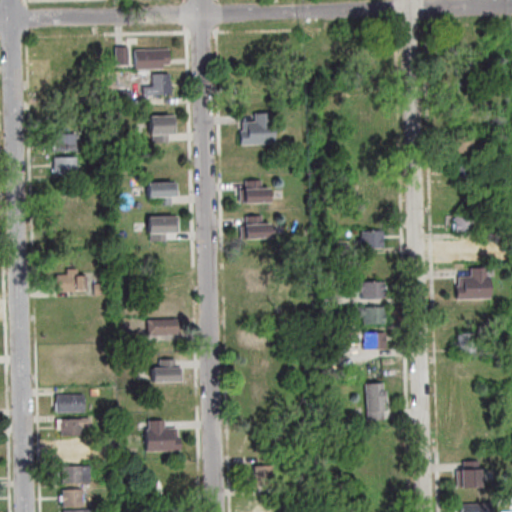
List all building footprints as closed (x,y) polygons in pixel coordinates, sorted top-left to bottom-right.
[(116,50),(128,49),(129,67),(117,67),(116,50)] [(136,52),(170,51),(170,67),(163,67),(163,70),(136,71),(136,52)] [(154,75),(170,75),(170,97),(145,97),(145,89),(155,89),(154,75)] [(479,102),(479,78),(451,78),(451,102),(479,102)] [(132,93),(132,105),(117,106),(117,93),(132,93)] [(241,133),(244,133),(244,125),(257,124),(256,116),(272,116),(272,124),(275,124),(275,146),(242,147),(241,133)] [(151,118),(171,118),(171,137),(169,137),(169,144),(154,144),(154,138),(152,138),(151,118)] [(54,135),(77,134),(77,151),(55,152),(54,135)] [(454,146),(456,146),(456,137),(474,137),(475,153),(455,154),(454,146)] [(77,158),(77,175),(56,176),(55,159),(77,158)] [(455,163),(475,163),(476,179),(456,180),(455,163)] [(271,205),(241,205),(241,192),(247,192),(247,183),(263,182),(263,191),(271,191),(271,205)] [(149,185),(177,184),(177,198),(171,198),(171,206),(157,206),(156,199),(149,199),(149,185)] [(477,234),(457,234),(456,216),(477,216),(477,234)] [(178,219),(178,233),(167,234),(167,242),(152,243),(152,234),(150,234),(149,220),(178,219)] [(242,242),(241,227),(247,227),(247,219),(262,219),(263,226),(271,226),(271,241),(242,242)] [(490,237),(490,226),(504,226),(505,236),(490,237)] [(383,232),(384,248),(363,249),(363,233),(383,232)] [(458,242),(478,241),(478,257),(459,258),(458,242)] [(348,245),(348,254),(335,254),(335,246),(348,245)] [(508,263),(494,263),(494,253),(508,252),(508,263)] [(492,301),(459,302),(458,288),(461,288),(461,280),(473,279),(473,270),(488,270),(488,279),(491,279),(492,301)] [(85,278),(86,293),(58,294),(58,278),(69,277),(69,271),(78,271),(78,278),(85,278)] [(356,284),(385,283),(385,300),(365,301),(364,294),(356,294),(356,284)] [(109,298),(95,298),(95,285),(109,285),(109,298)] [(336,296),(337,306),(322,307),(322,296),(336,296)] [(365,309),(384,308),(384,326),(365,326),(365,309)] [(149,338),(148,323),(178,322),(178,337),(149,338)] [(337,322),(337,332),(323,332),(323,322),(337,322)] [(366,334),(385,334),(386,350),(366,351),(366,334)] [(456,343),(460,343),(459,336),(478,336),(478,355),(457,355),(456,343)] [(123,338),(136,338),(136,347),(123,348),(123,338)] [(323,343),(338,343),(338,357),(324,357),(323,343)] [(268,351),(248,351),(248,371),(268,371),(268,351)] [(154,371),(161,370),(160,362),(176,361),(176,370),(183,370),(183,384),(154,385),(154,371)] [(367,386),(383,385),(384,421),(368,422),(367,386)] [(58,397),(85,397),(85,414),(59,415),(58,397)] [(90,420),(90,429),(81,429),(81,437),(62,437),(62,421),(90,420)] [(147,432),(150,432),(150,424),(164,423),(165,431),(178,431),(178,440),(180,440),(181,453),(147,454),(147,432)] [(94,451),(94,441),(106,441),(107,451),(94,451)] [(63,444),(82,444),(82,460),(63,461),(63,444)] [(458,472),(466,472),(465,463),(479,463),(479,472),(481,472),(481,488),(458,489),(458,472)] [(65,468),(90,467),(90,483),(65,484),(65,468)] [(255,487),(254,467),(272,467),(273,487),(255,487)] [(83,491),(84,507),(64,507),(64,491),(83,491)] [(458,511),(488,511),(488,503),(458,503),(458,511)]
